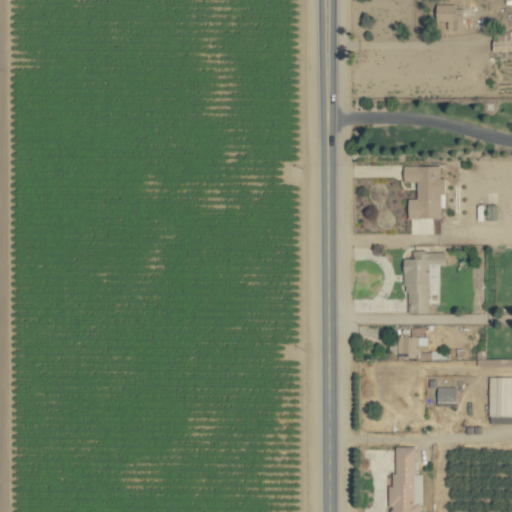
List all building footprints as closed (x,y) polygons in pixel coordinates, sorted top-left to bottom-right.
[(464,6),(437,5),(436,20),(447,21),(447,29),(463,30),(464,6)] [(511,50),(511,30),(494,31),(495,52),(511,50)] [(440,165),(404,165),(404,181),(417,182),(417,199),(408,199),(408,217),(440,217),(440,193),(445,193),(445,178),(440,178),(440,165)] [(429,284),(439,284),(439,265),(446,265),(445,251),(412,251),(412,258),(405,258),(405,313),(429,313),(429,284)] [(397,352),(407,353),(406,357),(417,357),(417,343),(422,343),(422,327),(410,327),(410,336),(397,336),(397,352)] [(511,415),(511,376),(490,376),(489,423),(511,423),(511,415)] [(456,406),(456,387),(437,387),(437,405),(456,406)] [(415,474),(414,446),(394,447),(394,486),(388,486),(389,511),(422,511),(421,474),(415,474)]
